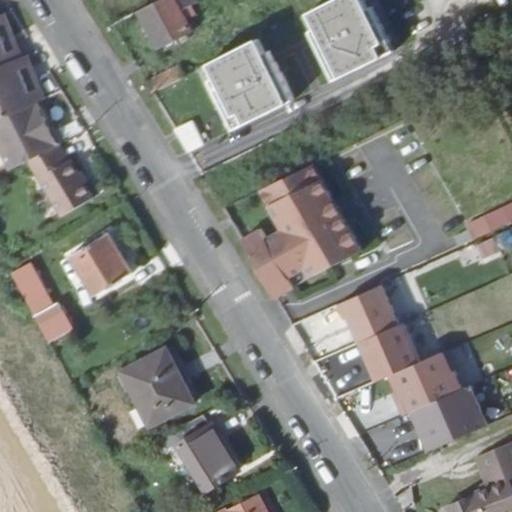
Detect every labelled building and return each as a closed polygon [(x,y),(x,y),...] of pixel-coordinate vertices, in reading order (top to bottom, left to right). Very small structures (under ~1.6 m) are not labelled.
[(185,16),(197,10),(201,8),(196,0),(170,0),(140,16),(160,55),(195,37),(185,16)] [(329,84),(391,56),(366,0),(332,0),(298,16),(329,84)] [(4,19),(0,20),(0,34),(5,48),(14,45),(4,19)] [(0,34),(0,70),(21,62),(14,45),(5,48),(0,34)] [(198,67),(227,134),(293,105),(264,39),(198,67)] [(0,70),(0,122),(30,110),(18,81),(27,78),(21,62),(0,70)] [(147,88),(153,98),(188,80),(183,70),(147,88)] [(39,106),(27,78),(18,81),(30,110),(33,109),(39,106)] [(0,122),(0,153),(10,174),(27,165),(53,153),(56,152),(48,134),(45,136),(33,109),(30,110),(0,122)] [(175,128),(185,153),(203,146),(192,120),(175,128)] [(53,153),(27,165),(55,213),(86,196),(68,165),(64,167),(56,152),(53,153)] [(241,239),(277,298),(357,259),(311,165),(258,190),(278,234),(263,242),(258,232),(241,239)] [(474,242),(492,234),(484,215),(466,223),(474,242)] [(110,236),(70,257),(94,298),(134,275),(110,236)] [(481,258),(499,251),(493,237),(475,244),(481,258)] [(395,285),(296,329),(313,356),(349,342),(410,446),(439,432),(410,381),(381,330),(410,319),(395,285)] [(42,318),(38,320),(50,342),(74,330),(61,307),(58,310),(47,290),(33,300),(42,318)] [(175,341),(132,364),(158,417),(202,395),(175,341)] [(442,363),(410,381),(439,432),(471,414),(442,363)] [(222,428),(211,410),(179,426),(214,484),(232,475),(208,436),(222,428)] [(208,436),(232,475),(246,467),(222,428),(208,436)] [(481,460),(493,492),(511,484),(498,452),(481,460)] [(493,492),(450,509),(451,511),(511,511),(511,486),(511,484),(493,492)] [(269,511),(261,492),(217,511),(269,511)]
